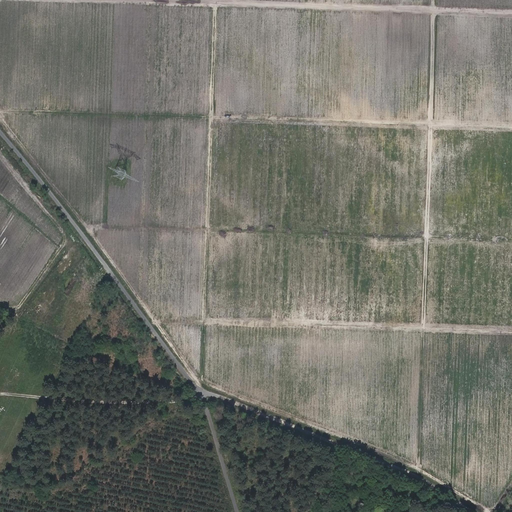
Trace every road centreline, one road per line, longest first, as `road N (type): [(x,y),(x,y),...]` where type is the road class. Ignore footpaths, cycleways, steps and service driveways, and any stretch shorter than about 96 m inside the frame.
road 1 (track): [(0,393),(188,406),(204,396),(415,474),(474,511)]
road 2 (unclassified): [(0,129),(204,396),(239,511)]
road 3 (track): [(146,0),(511,12)]
